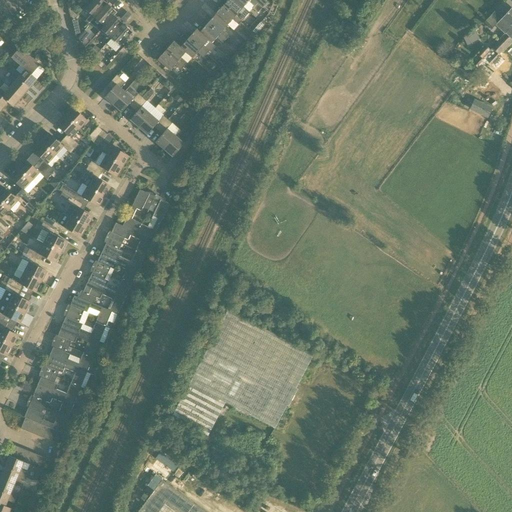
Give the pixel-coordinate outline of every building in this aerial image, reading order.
[(95,18),(107,4),(102,0),(93,0),(85,10),(91,15),(86,21),(89,24),(95,18)] [(157,0),(153,5),(162,13),(172,0),(157,0)] [(222,0),(220,3),(241,22),(245,18),(249,12),(243,7),(235,0),(228,0),(227,2),(224,0),(222,0)] [(235,0),(243,7),(249,12),(253,9),(257,13),(262,8),(257,3),(253,0),(235,0)] [(215,14),(227,25),(232,20),(238,25),(241,22),(220,3),(217,6),(220,9),(215,14)] [(95,18),(104,26),(104,27),(114,16),(117,12),(111,7),(107,4),(95,18)] [(503,18),(496,25),(505,34),(511,26),(511,8),(503,18)] [(494,10),(487,20),(494,26),(502,16),(494,10)] [(204,21),(226,39),(229,36),(223,31),(227,25),(215,14),(211,20),(207,17),(204,21)] [(101,30),(111,38),(123,24),(114,16),(104,27),(101,30)] [(222,43),(226,39),(204,21),(201,24),(204,27),(200,33),(208,40),(211,43),(216,38),(222,43)] [(111,38),(120,47),(133,33),(123,24),(111,38)] [(505,34),(504,34),(498,41),(492,47),(490,49),(482,58),(480,60),(487,66),(511,41),(511,40),(510,39),(511,37),(511,26),(505,34)] [(185,36),(206,54),(209,51),(203,46),(208,40),(200,33),(196,29),(191,35),(188,32),(185,36)] [(82,34),(78,38),(82,42),(86,38),(82,34)] [(183,44),(181,47),(180,48),(186,52),(185,52),(191,58),(192,58),(197,53),(203,58),(206,54),(185,36),(182,39),(185,42),(183,44)] [(466,45),(471,43),(468,36),(463,38),(466,45)] [(165,44),(162,48),(184,67),(186,64),(187,63),(181,58),(185,52),(186,52),(180,48),(181,47),(174,41),(173,42),(172,43),(169,47),(165,44)] [(482,58),(490,49),(485,45),(477,54),(482,58)] [(25,69),(31,75),(40,65),(20,48),(13,56),(11,57),(25,69)] [(158,60),(170,70),(175,65),(180,70),(184,67),(162,48),(159,51),(163,54),(158,60)] [(97,65),(101,61),(103,59),(101,53),(99,51),(95,56),(92,60),(97,65)] [(12,74),(29,89),(37,79),(31,75),(25,69),(21,75),(15,70),(12,74)] [(198,79),(199,80),(202,76),(195,70),(191,74),(193,75),(197,78),(198,79)] [(11,75),(8,78),(13,83),(9,88),(21,98),(21,97),(27,90),(29,89),(12,74),(11,75)] [(105,98),(113,105),(124,92),(121,88),(125,83),(117,75),(107,86),(111,90),(105,98)] [(135,89),(139,85),(134,80),(130,85),(135,89)] [(465,81),(461,88),(467,91),(471,84),(465,81)] [(122,112),(128,105),(132,108),(142,97),(129,86),(124,92),(113,105),(122,112)] [(21,98),(9,88),(5,93),(0,88),(0,95),(7,102),(13,107),(21,98)] [(142,97),(132,108),(137,112),(130,120),(138,127),(150,114),(155,108),(147,101),(153,94),(153,91),(151,89),(147,91),(142,97)] [(179,93),(175,97),(181,103),(185,98),(179,93)] [(493,110),(474,102),(471,109),(490,117),(493,110)] [(192,105),(187,111),(192,115),(197,109),(192,105)] [(65,116),(79,129),(87,121),(72,107),(65,116)] [(201,110),(197,114),(203,119),(207,115),(201,110)] [(150,114),(138,127),(147,135),(154,127),(158,131),(168,120),(163,116),(158,121),(150,114)] [(64,139),(75,149),(79,145),(71,138),(79,129),(65,116),(57,125),(67,135),(64,139)] [(168,120),(158,131),(162,134),(155,142),(164,150),(180,131),(168,120)] [(98,126),(88,138),(93,142),(103,131),(98,126)] [(97,146),(107,135),(103,131),(93,142),(97,146)] [(183,153),(193,142),(180,131),(164,150),(172,157),(179,149),(183,153)] [(75,149),(64,139),(59,143),(49,133),(41,142),(56,156),(63,147),(70,154),(71,153),(75,149)] [(55,170),(48,164),(56,156),(41,142),(33,151),(44,161),(40,165),(51,175),(55,170)] [(101,154),(123,167),(129,157),(112,146),(107,155),(102,152),(101,154)] [(95,164),(92,169),(101,174),(104,169),(117,177),(123,167),(101,154),(95,164)] [(50,176),(51,175),(40,165),(36,169),(25,159),(17,168),(32,181),(40,173),(47,179),(50,176)] [(110,187),(98,179),(101,174),(92,169),(88,166),(85,172),(89,174),(83,184),(88,187),(104,197),(110,187)] [(17,168),(9,176),(22,188),(18,193),(29,203),(31,201),(33,198),(28,193),(24,190),(32,181),(17,168)] [(61,187),(60,190),(70,197),(74,199),(77,194),(82,197),(98,207),(104,197),(88,187),(83,184),(81,183),(76,192),(63,185),(61,187)] [(0,200),(10,209),(13,213),(18,208),(21,203),(25,207),(29,203),(18,193),(14,197),(3,187),(0,190),(0,200)] [(122,226),(138,234),(142,224),(131,219),(136,209),(141,211),(143,207),(149,210),(151,205),(145,202),(149,194),(140,190),(122,226)] [(68,200),(67,202),(71,204),(75,207),(69,217),(86,227),(92,217),(83,211),(79,209),(82,204),(74,199),(70,197),(68,200)] [(10,210),(9,210),(10,209),(0,200),(0,223),(7,231),(12,226),(6,221),(2,218),(5,214),(5,215),(7,216),(8,216),(9,215),(10,215),(11,214),(11,213),(11,211),(10,210)] [(142,224),(138,234),(152,241),(166,211),(168,207),(170,204),(167,203),(164,201),(160,200),(157,208),(151,205),(149,210),(154,213),(153,216),(157,218),(152,229),(148,227),(142,224)] [(63,227),(80,237),(86,227),(69,217),(63,227)] [(42,229),(36,240),(43,243),(61,252),(66,242),(53,235),(56,229),(52,227),(42,223),(43,223),(40,229),(42,229)] [(130,235),(141,240),(136,251),(145,255),(152,241),(138,234),(122,226),(116,223),(109,238),(122,244),(125,238),(128,240),(130,235)] [(109,238),(104,248),(102,253),(138,270),(145,255),(136,251),(131,261),(120,256),(122,252),(119,250),(122,244),(109,238)] [(43,243),(38,254),(35,259),(36,259),(40,261),(43,256),(56,263),(61,252),(43,243)] [(23,272),(41,282),(47,271),(34,265),(36,259),(35,259),(31,257),(27,254),(23,252),(20,258),(29,262),(23,272)] [(99,258),(95,267),(103,271),(108,274),(110,268),(114,269),(116,265),(127,270),(122,280),(131,285),(138,270),(102,253),(99,258)] [(90,278),(88,282),(124,300),(131,285),(122,280),(117,291),(106,286),(108,281),(105,279),(108,274),(103,271),(95,267),(90,278)] [(5,276),(3,282),(7,284),(19,290),(23,285),(36,292),(41,282),(23,272),(20,279),(13,276),(11,279),(5,276)] [(7,284),(3,282),(2,281),(0,284),(0,287),(6,290),(0,300),(25,313),(31,303),(17,295),(19,290),(7,284)] [(88,282),(80,298),(93,304),(96,297),(100,299),(102,294),(113,299),(108,310),(112,312),(117,315),(124,300),(88,282)] [(72,301),(68,311),(81,317),(84,311),(87,312),(89,308),(100,312),(96,323),(106,327),(110,329),(111,329),(114,324),(108,321),(108,320),(112,312),(108,310),(107,310),(93,304),(80,298),(74,296),(72,301)] [(0,319),(4,322),(0,320),(3,315),(20,323),(25,313),(0,300),(0,301),(0,319)] [(225,402),(275,428),(287,406),(288,407),(298,389),(296,388),(314,354),(228,309),(189,384),(171,417),(207,436),(225,402)] [(64,322),(62,326),(99,342),(101,338),(103,332),(107,334),(110,329),(106,327),(96,323),(92,333),(91,334),(80,329),(82,327),(82,324),(79,323),(81,317),(68,311),(66,317),(64,322)] [(0,319),(0,339),(13,346),(18,336),(1,327),(4,322),(0,319)] [(64,345),(69,347),(71,341),(75,343),(77,338),(88,342),(83,353),(93,357),(99,342),(62,326),(58,336),(66,339),(64,345)] [(0,352),(7,356),(13,346),(0,339),(0,352)] [(69,347),(64,345),(61,351),(53,347),(49,357),(87,372),(93,357),(83,353),(79,364),(68,359),(70,355),(66,353),(69,347)] [(47,362),(45,366),(54,369),(51,375),(56,377),(59,371),(62,373),(64,370),(64,368),(75,372),(71,383),(81,387),(84,389),(85,389),(87,383),(86,383),(83,382),(87,373),(87,372),(49,357),(47,361),(47,362)] [(41,377),(39,382),(37,387),(74,402),(81,387),(71,383),(66,394),(56,390),(58,385),(54,383),(56,377),(51,375),(49,381),(41,377)] [(33,396),(31,402),(39,405),(44,407),(46,402),(50,403),(52,398),(63,403),(58,413),(68,417),(72,409),(74,402),(37,387),(35,392),(33,396)] [(25,417),(24,417),(25,418),(31,420),(36,422),(42,425),(48,427),(53,429),(59,432),(62,433),(64,427),(67,420),(68,419),(68,418),(68,417),(58,413),(57,417),(56,418),(55,421),(54,424),(49,422),(43,420),(44,417),(45,416),(45,415),(41,414),(44,407),(39,405),(31,402),(28,408),(26,413),(26,414),(25,417)] [(31,420),(25,418),(21,429),(26,431),(31,420)] [(36,422),(31,420),(26,431),(32,433),(36,422)] [(42,425),(36,422),(32,433),(38,435),(42,425)] [(48,427),(42,425),(38,435),(43,438),(48,427)] [(53,429),(48,427),(43,438),(49,440),(53,429)] [(59,432),(53,429),(49,440),(54,442),(59,432)] [(64,434),(62,433),(59,432),(54,442),(60,445),(64,434)] [(9,456),(15,458),(20,447),(14,445),(9,456)] [(15,458),(21,461),(25,450),(20,447),(15,458)] [(21,461),(26,463),(31,452),(25,450),(21,461)] [(159,455),(152,450),(139,468),(145,473),(159,455)] [(36,454),(31,452),(26,463),(30,465),(32,465),(36,454)] [(32,465),(37,468),(42,457),(36,454),(32,465)] [(30,465),(26,463),(21,461),(15,458),(9,456),(5,467),(25,476),(26,474),(30,465)] [(47,459),(42,457),(37,468),(43,470),(47,459)] [(0,479),(14,485),(17,478),(23,481),(25,476),(5,467),(0,479)] [(0,479),(0,491),(16,498),(18,493),(12,490),(14,485),(0,479)] [(205,511),(162,480),(138,511),(205,511)] [(0,504),(5,506),(8,501),(14,503),(16,498),(0,491),(0,504)]
